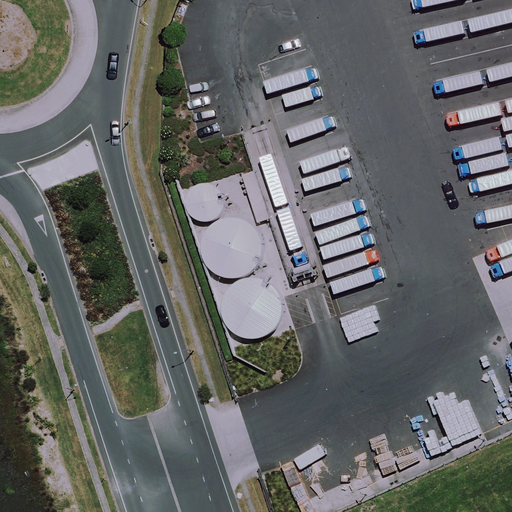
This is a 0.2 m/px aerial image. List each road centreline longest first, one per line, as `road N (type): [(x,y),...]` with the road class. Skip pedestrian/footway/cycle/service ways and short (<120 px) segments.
road 1 (tertiary): [(98,102),(206,459)]
road 2 (tertiary): [(128,486),(58,268),(0,154)]
